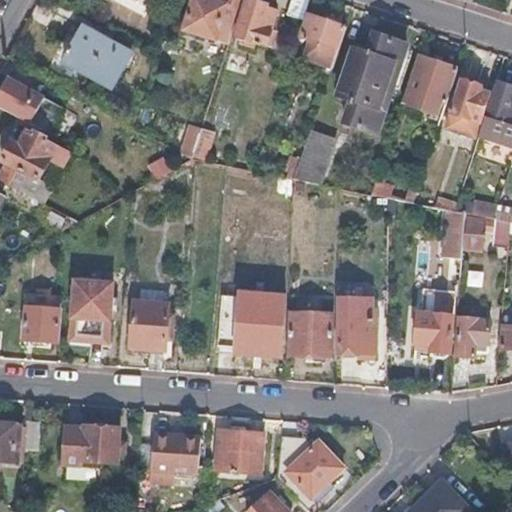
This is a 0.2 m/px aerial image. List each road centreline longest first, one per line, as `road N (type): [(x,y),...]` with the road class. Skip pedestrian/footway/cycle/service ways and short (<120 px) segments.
road 1 (residential): [(0,378),(436,415)]
road 2 (residential): [(511,39),(388,0)]
road 3 (residential): [(350,511),(436,415)]
